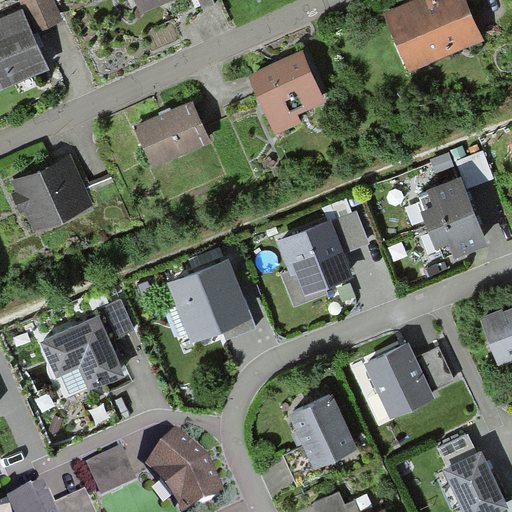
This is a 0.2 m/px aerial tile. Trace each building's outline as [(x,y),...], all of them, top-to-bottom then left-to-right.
[(0,88),(49,66),(33,32),(64,18),(55,0),(21,0),(24,6),(0,17),(0,88)] [(137,0),(143,11),(165,0),(137,0)] [(423,0),(389,15),(412,68),(480,38),(463,0),(423,0)] [(253,74),(277,133),(299,124),(294,111),(323,99),(303,53),(253,74)] [(138,126),(156,164),(210,139),(192,101),(138,126)] [(467,184),(496,178),(490,150),(461,156),(467,184)] [(12,180),(32,228),(92,202),(72,155),(12,180)] [(454,249),(456,255),(489,242),(461,173),(414,192),(439,255),(454,249)] [(511,220),(501,178),(473,185),(487,239),(511,232),(511,220)] [(356,209),(331,219),(275,240),(287,270),(280,272),(293,307),(330,293),(328,290),(355,279),(347,258),(345,254),(370,245),(356,209)] [(228,258),(166,283),(192,345),(225,331),(229,341),(258,329),(241,288),(228,258)] [(87,388),(127,369),(112,338),(135,328),(120,297),(96,308),(100,316),(41,344),(56,376),(76,366),(87,388)] [(511,361),(511,308),(504,311),(503,308),(480,318),(500,367),(511,361)] [(416,356),(410,343),(364,364),(389,417),(436,395),(433,390),(454,380),(437,345),(416,356)] [(283,453),(298,485),(325,473),(321,466),(360,448),(334,392),(288,413),(302,445),(283,453)] [(182,510),(225,488),(209,453),(178,425),(146,463),(166,482),(182,510)] [(87,460),(101,493),(134,479),(120,446),(87,460)] [(446,467),(468,511),(494,511),(510,504),(483,449),(446,467)] [(94,511),(86,490),(55,502),(46,481),(9,495),(16,511),(94,511)] [(313,504),(316,511),(360,511),(356,502),(346,506),(339,492),(313,504)]
